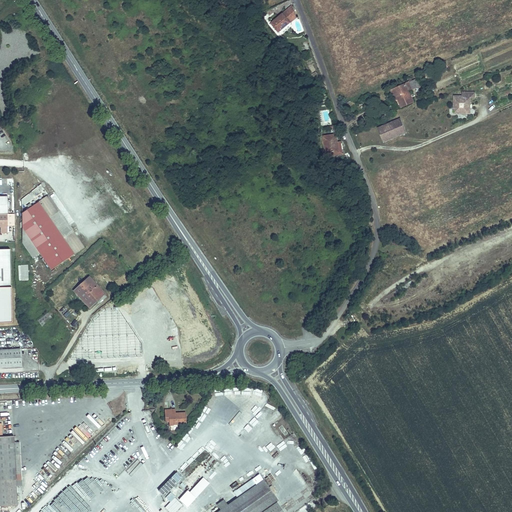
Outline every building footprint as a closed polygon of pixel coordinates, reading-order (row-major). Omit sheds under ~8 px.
[(278,34),(296,20),(292,8),(270,25),(278,34)] [(414,79),(407,82),(410,89),(417,86),(414,79)] [(402,84),(390,90),(399,107),(410,101),(402,84)] [(470,104),(470,97),(474,97),(474,92),(462,92),(462,96),(462,97),(454,97),(454,113),(470,113),(470,106),(468,106),(468,104),(470,104)] [(379,130),(385,143),(407,133),(401,120),(379,130)] [(325,138),(330,154),(339,152),(337,146),(340,145),(337,135),(325,138)] [(9,207),(9,200),(8,195),(0,194),(0,212),(8,212),(9,212),(9,207)] [(65,237),(72,232),(57,211),(51,216),(40,201),(23,212),(24,242),(35,257),(42,253),(53,269),(76,253),(65,237)] [(8,212),(0,212),(0,225),(2,225),(2,231),(9,231),(8,212)] [(0,247),(0,286),(12,286),(11,248),(0,247)] [(105,252),(98,257),(101,261),(108,256),(105,252)] [(18,265),(18,281),(28,281),(28,265),(18,265)] [(91,277),(75,289),(90,306),(104,293),(91,277)] [(111,305),(93,322),(121,352),(141,334),(118,309),(116,310),(111,305)] [(49,311),(38,318),(42,324),(53,316),(49,311)] [(0,365),(21,365),(20,353),(8,353),(7,342),(0,342),(0,365)] [(261,401),(266,396),(260,391),(256,396),(261,401)] [(165,407),(159,407),(159,416),(164,415),(165,424),(167,424),(173,418),(173,419),(174,422),(181,421),(180,409),(166,410),(165,407)] [(276,418),(276,419),(282,416),(278,409),(269,415),(272,420),(276,418)] [(243,427),(250,417),(247,415),(240,425),(243,427)] [(247,434),(258,423),(253,418),(242,429),(247,434)] [(0,511),(0,508),(18,507),(12,438),(2,439),(0,439),(0,511)] [(269,454),(277,448),(272,443),(265,449),(269,454)] [(280,454),(288,448),(284,443),(276,449),(280,454)] [(297,454),(304,450),(301,445),(294,450),(297,454)] [(173,454),(176,456),(181,450),(179,448),(173,454)] [(212,454),(214,460),(220,457),(218,451),(212,454)] [(224,467),(229,463),(223,456),(218,459),(224,467)] [(119,475),(124,481),(135,471),(137,474),(145,467),(137,458),(119,475)] [(212,466),(218,473),(224,469),(217,461),(212,466)] [(166,489),(182,470),(176,465),(160,485),(166,489)] [(208,469),(205,473),(213,479),(216,475),(208,469)] [(284,511),(286,511),(274,495),(276,493),(259,469),(232,488),(235,492),(208,511),(284,511)] [(201,476),(179,501),(187,508),(209,483),(201,476)] [(221,494),(215,499),(218,503),(225,498),(221,494)] [(164,508),(168,511),(175,511),(182,505),(174,497),(164,508)]
